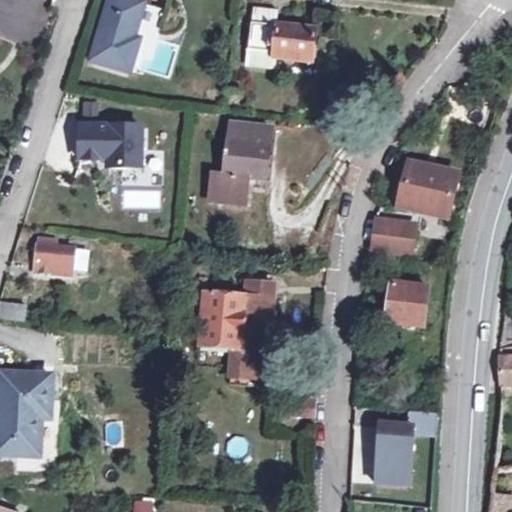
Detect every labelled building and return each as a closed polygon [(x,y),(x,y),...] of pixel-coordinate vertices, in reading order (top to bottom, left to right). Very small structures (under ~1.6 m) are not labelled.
[(111,0),(92,62),(130,74),(141,41),(134,39),(146,4),(131,0),(111,0)] [(317,32),(277,26),(279,11),(255,7),(247,65),(275,69),(277,59),(314,64),(317,32)] [(224,178),(212,176),(207,203),(246,208),(250,181),(266,183),(273,131),(231,125),(224,178)] [(144,128),(82,127),(81,161),(110,161),(110,169),(143,170),(144,128)] [(399,208),(447,219),(458,176),(409,164),(399,208)] [(377,220),(375,240),(413,245),(416,226),(377,220)] [(74,273),(76,251),(58,249),(59,241),(40,238),(36,274),(74,278),(74,273)] [(411,258),(413,245),(375,240),(373,253),(411,258)] [(76,251),(74,273),(88,275),(90,253),(76,251)] [(205,295),(204,298),(201,348),(233,351),(231,369),(268,372),(275,286),(247,284),(246,298),(205,295)] [(389,325),(424,329),(428,289),(394,285),(389,325)] [(194,347),(201,348),(204,298),(198,297),(194,347)] [(0,320),(25,323),(27,307),(0,303),(0,320)] [(501,334),(501,342),(511,341),(511,312),(505,313),(501,334)] [(511,387),(511,349),(500,350),(500,355),(502,387),(511,387)] [(268,372),(231,369),(230,381),(267,384),(268,372)] [(0,409),(0,455),(40,457),(42,421),(51,421),(53,378),(2,375),(0,409)] [(315,402),(292,400),(291,415),(315,417),(315,402)] [(377,485),(408,487),(412,429),(382,427),(377,485)] [(511,511),(511,497),(491,495),(488,511),(511,511)]
